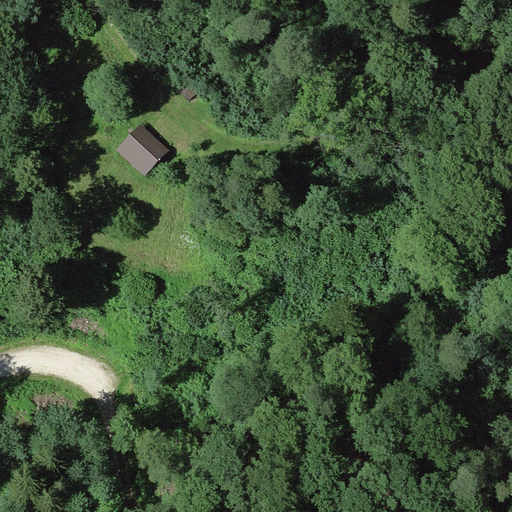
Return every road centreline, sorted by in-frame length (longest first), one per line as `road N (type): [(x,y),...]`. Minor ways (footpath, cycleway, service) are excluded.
road 1 (track): [(88,0),(147,80),(204,132),(266,160)]
road 2 (track): [(0,368),(42,360),(92,377),(128,511)]
